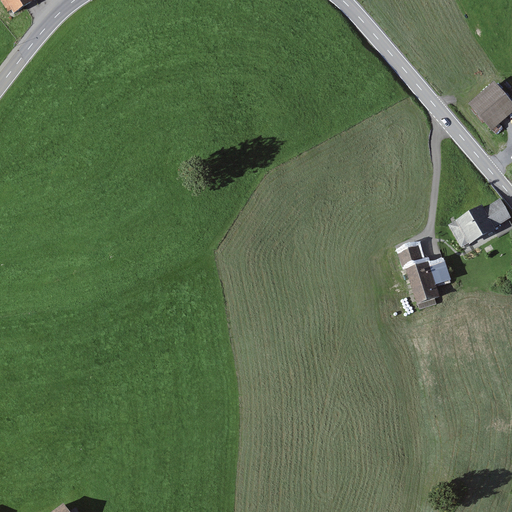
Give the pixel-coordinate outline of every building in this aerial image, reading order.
[(4,0),(18,21),(49,0),(4,0)] [(511,98),(503,87),(475,110),(494,132),(511,117),(511,98)] [(511,225),(502,204),(451,227),(463,252),(511,229),(511,225)] [(424,248),(399,256),(403,271),(428,263),(424,248)] [(435,265),(414,272),(425,309),(447,303),(442,286),(458,281),(453,266),(437,271),(435,265)]
